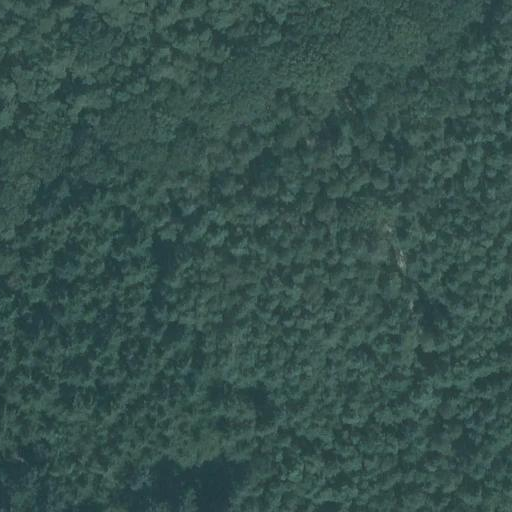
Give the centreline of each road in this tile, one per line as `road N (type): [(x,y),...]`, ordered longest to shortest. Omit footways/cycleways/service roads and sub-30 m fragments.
road 1 (track): [(340,22),(494,511)]
road 2 (track): [(0,169),(392,0)]
